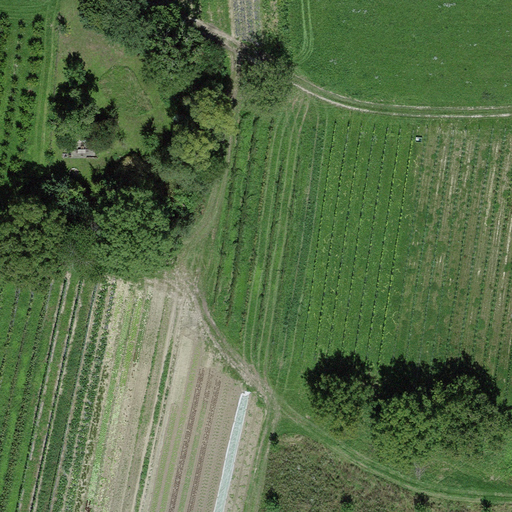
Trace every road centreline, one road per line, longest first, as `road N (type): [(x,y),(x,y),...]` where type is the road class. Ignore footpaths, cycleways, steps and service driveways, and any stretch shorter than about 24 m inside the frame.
road 1 (track): [(511,113),(385,113),(296,84),(157,11),(78,0)]
road 2 (track): [(511,496),(448,492),(372,460),(293,408),(255,377),(197,281)]
